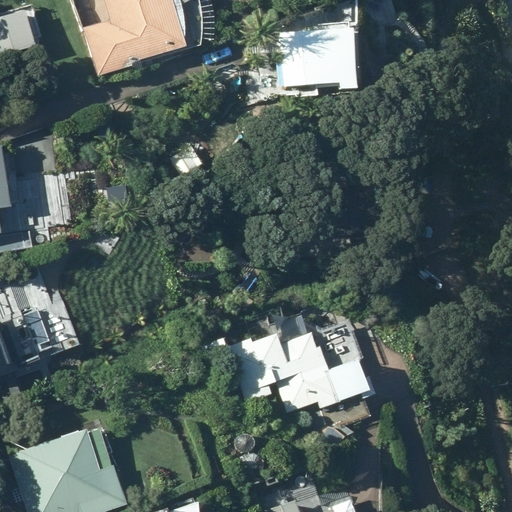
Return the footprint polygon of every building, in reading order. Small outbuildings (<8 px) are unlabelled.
[(78,29),(93,77),(124,67),(123,63),(177,48),(162,0),(99,0),(106,21),(78,29)] [(0,55),(28,47),(18,12),(0,17),(0,55)] [(276,32),(276,88),(330,87),(330,91),(346,91),(345,31),(276,32)] [(220,82),(235,76),(231,64),(216,70),(220,82)] [(188,143),(167,158),(181,176),(201,162),(188,143)] [(346,171),(309,171),(309,250),(344,250),(344,241),(362,241),(362,194),(346,193),(346,171)] [(316,409),(354,395),(356,401),(369,396),(362,378),(356,380),(349,360),(322,370),(314,347),(311,349),(305,334),(295,337),(287,316),(267,323),(271,334),(225,352),(245,404),(267,396),(264,386),(272,383),(284,415),(314,403),(316,409)] [(0,374),(11,370),(8,364),(0,367),(0,374)] [(4,458),(23,511),(101,511),(121,505),(108,466),(105,468),(92,431),(78,436),(77,432),(4,458)]
